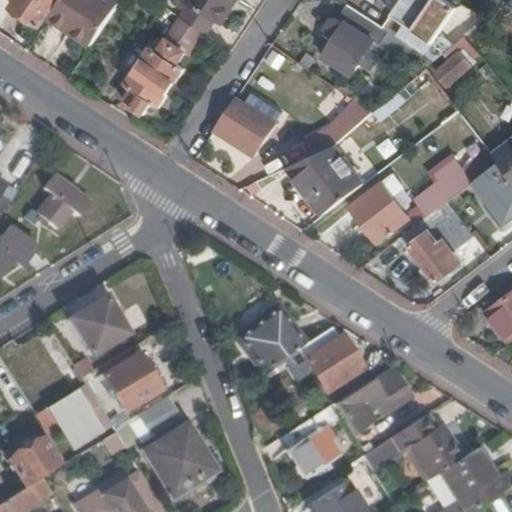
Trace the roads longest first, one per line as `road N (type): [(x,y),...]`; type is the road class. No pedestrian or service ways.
road 1 (residential): [(155,230),(269,510)]
road 2 (residential): [(165,176),(409,338)]
road 3 (residential): [(282,0),(165,176)]
road 4 (residential): [(0,69),(165,176)]
road 5 (residential): [(155,230),(0,325)]
road 6 (residential): [(409,338),(511,260)]
road 7 (residential): [(409,338),(511,404)]
